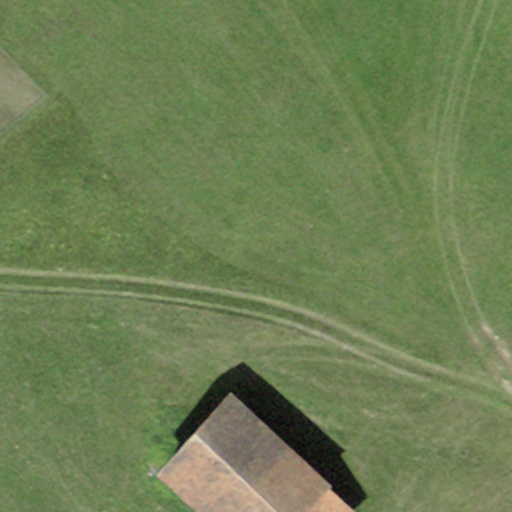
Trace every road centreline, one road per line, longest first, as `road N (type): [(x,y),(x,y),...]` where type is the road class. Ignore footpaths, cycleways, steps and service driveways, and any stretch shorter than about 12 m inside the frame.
road 1 (track): [(0,38),(266,243),(492,348),(511,369)]
road 2 (track): [(511,421),(297,310),(0,280)]
